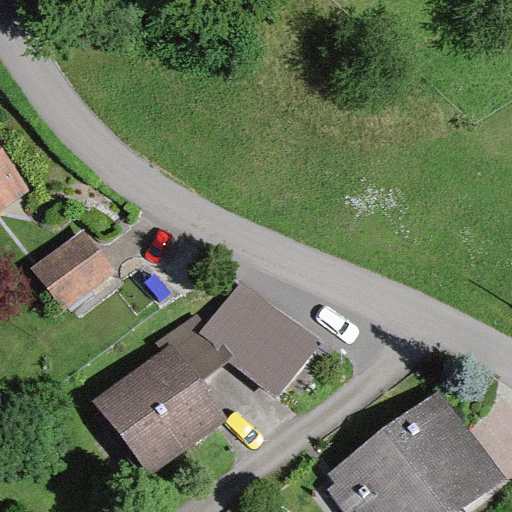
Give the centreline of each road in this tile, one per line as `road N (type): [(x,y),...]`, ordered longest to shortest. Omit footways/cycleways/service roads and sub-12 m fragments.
road 1 (unclassified): [(437,331),(138,187),(21,65),(0,5)]
road 2 (residential): [(228,511),(437,331)]
